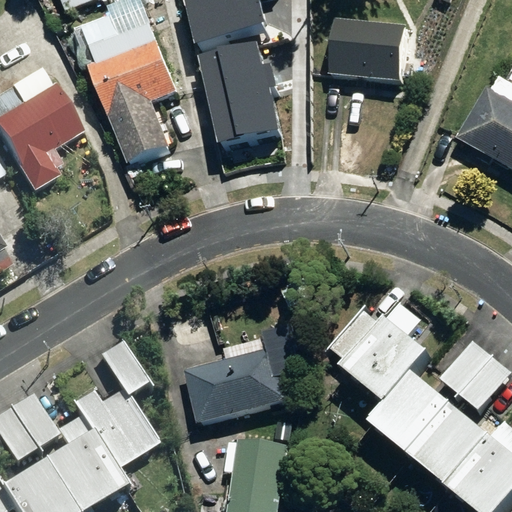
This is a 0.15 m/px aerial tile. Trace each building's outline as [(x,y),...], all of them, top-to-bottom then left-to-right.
[(63,0),(70,16),(113,0),(63,0)] [(281,0),(229,0),(231,26),(218,27),(222,87),(235,86),(238,137),(290,134),(287,82),(297,81),(292,21),(283,22),(281,0)] [(81,37),(89,57),(133,171),(176,155),(158,108),(184,98),(163,48),(156,30),(126,42),(118,22),(81,37)] [(414,34),(342,26),(336,81),(409,89),(414,62),(414,34)] [(493,93),(463,145),(511,172),(511,86),(505,82),(497,95),(493,93)] [(0,102),(0,134),(37,198),(64,183),(59,175),(66,171),(57,157),(89,138),(60,90),(26,110),(16,93),(0,102)] [(0,259),(10,253),(0,237),(0,185),(9,180),(5,173),(9,170),(0,155),(0,259)] [(392,410),(376,429),(478,511),(511,511),(511,427),(508,424),(495,440),(419,378),(436,358),(413,340),(426,325),(403,306),(385,328),(368,314),(336,354),(353,368),(348,374),(392,410)] [(231,364),(189,374),(203,430),(294,406),(287,381),(291,380),(285,354),(301,350),(297,334),(228,352),(231,364)] [(0,511),(99,511),(133,492),(122,474),(163,449),(133,399),(152,387),(126,344),(103,358),(125,394),(104,407),(96,394),(76,407),(83,419),(60,433),(71,451),(6,491),(0,480),(0,511)] [(511,372),(478,345),(445,384),(484,416),(511,382),(511,372)] [(36,397),(0,419),(0,437),(18,467),(62,441),(36,397)] [(284,511),(292,450),(242,443),(242,446),(232,445),(228,475),(238,477),(233,511),(284,511)]
